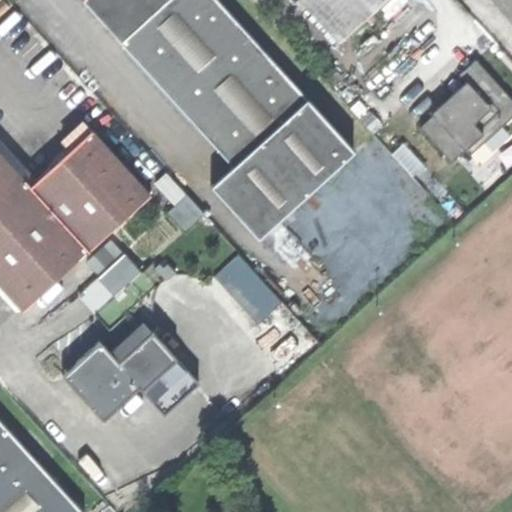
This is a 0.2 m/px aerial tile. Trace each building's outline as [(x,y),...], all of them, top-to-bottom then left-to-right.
[(82,0),(83,0),(121,43),(168,0),(82,0)] [(218,0),(168,0),(121,43),(234,167),(212,186),(259,238),(355,151),(218,0)] [(301,0),(337,40),(381,0),(301,0)] [(511,0),(494,0),(511,19),(511,0)] [(421,127),(453,161),(500,118),(505,124),(511,117),(511,97),(476,59),(461,74),(469,83),(421,127)] [(48,83),(75,111),(97,91),(69,62),(48,83)] [(93,130),(31,186),(91,252),(153,196),(93,130)] [(0,287),(23,313),(91,252),(31,186),(0,151),(0,287)] [(190,194),(173,209),(187,225),(204,210),(190,194)] [(103,276),(84,290),(96,306),(143,272),(116,235),(88,255),(103,276)] [(146,325),(111,355),(118,364),(153,333),(146,325)] [(153,333),(118,364),(131,380),(139,388),(166,416),(198,387),(153,333)] [(63,372),(95,411),(131,380),(118,364),(111,355),(99,340),(79,358),(63,372)] [(103,419),(139,388),(131,380),(95,411),(103,419)] [(0,511),(82,511),(0,422),(0,511)]
